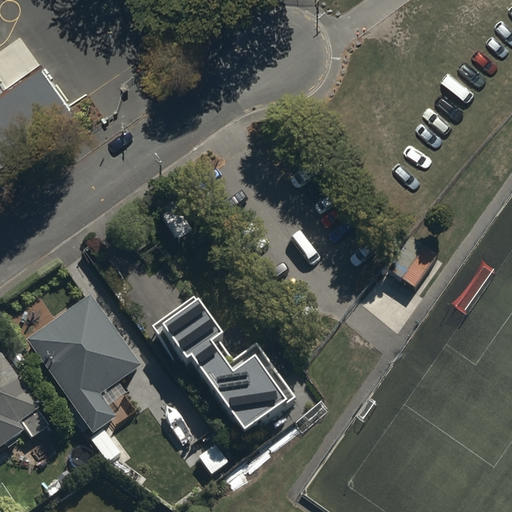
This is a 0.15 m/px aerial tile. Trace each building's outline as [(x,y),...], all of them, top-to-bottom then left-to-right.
[(0,190),(85,135),(45,75),(10,99),(0,83),(0,190)] [(386,277),(388,278),(413,296),(437,264),(410,244),(386,277)] [(194,300),(156,328),(186,369),(195,363),(251,440),(300,404),(258,347),(235,363),(223,346),(226,344),(194,300)] [(145,380),(93,309),(28,355),(93,444),(88,447),(104,468),(113,462),(100,444),(119,431),(104,410),(145,380)] [(3,365),(0,367),(0,459),(2,462),(27,445),(21,436),(25,433),(33,445),(50,433),(3,365)] [(172,434),(158,442),(182,480),(195,472),(172,434)] [(126,511),(138,496),(100,469),(76,503),(89,511),(126,511)]
